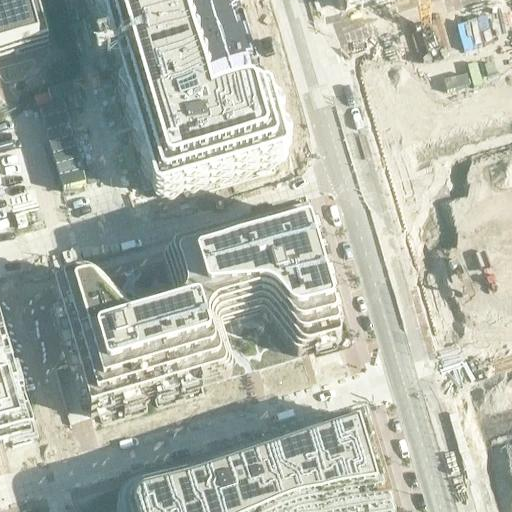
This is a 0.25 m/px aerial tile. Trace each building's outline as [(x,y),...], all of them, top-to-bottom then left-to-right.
[(40,23),(38,15),(33,0),(0,0),(0,59),(46,46),(45,40),(42,30),(40,23)] [(239,0),(85,0),(146,204),(287,162),(239,0)] [(344,0),(348,12),(389,0),(344,0)] [(418,53),(362,69),(436,320),(491,304),(489,297),(511,291),(511,295),(511,88),(495,31),(439,47),(418,53)] [(61,108),(39,114),(61,194),(83,188),(61,108)] [(36,113),(11,120),(43,231),(67,224),(36,113)] [(96,284),(54,297),(90,422),(228,383),(233,376),(225,335),(263,324),(299,363),(342,351),(306,222),(172,261),(164,270),(177,310),(134,322),(110,296),(96,284)] [(0,333),(0,462),(35,453),(0,333)] [(511,381),(459,397),(511,492),(511,381)] [(389,511),(380,480),(378,474),(367,436),(363,424),(255,461),(253,462),(245,465),(244,466),(242,467),(241,469),(240,471),(240,473),(240,476),(242,482),(239,483),(225,487),(220,472),(132,494),(128,495),(124,498),(121,502),(119,506),(117,511),(389,511)]
